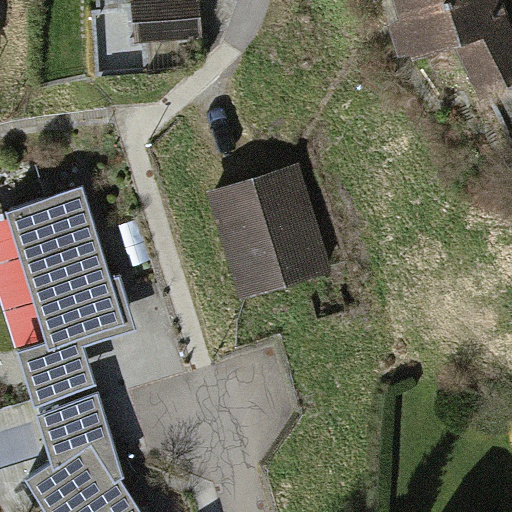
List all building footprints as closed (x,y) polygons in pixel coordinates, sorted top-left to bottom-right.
[(200,31),(197,0),(172,0),(134,2),(137,37),(200,31)] [(401,0),(406,14),(398,20),(406,46),(416,46),(417,50),(458,37),(484,90),(511,76),(511,35),(501,14),(496,0),(401,0)] [(112,269),(85,173),(7,195),(45,326),(17,334),(33,392),(96,374),(84,333),(136,319),(121,266),(112,269)] [(265,175),(214,191),(246,292),(326,267),(312,221),(283,230),(265,175)] [(126,465),(98,380),(35,397),(50,447),(25,463),(55,511),(149,511),(120,468),(126,465)]
